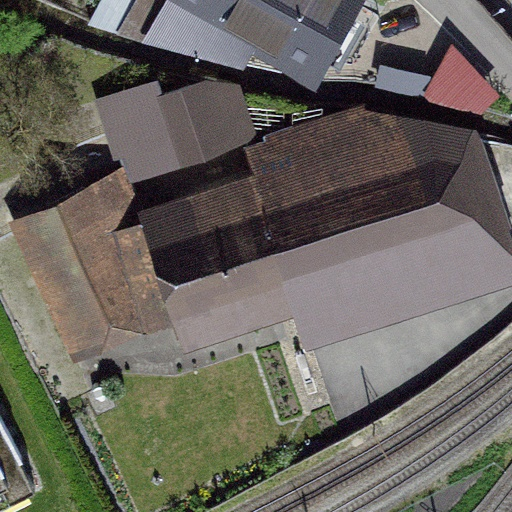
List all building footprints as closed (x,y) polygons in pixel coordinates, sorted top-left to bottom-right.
[(102,0),(92,18),(195,45),(209,20),(267,52),(274,40),(313,62),(348,0),(102,0)] [(243,127),(230,84),(203,78),(171,89),(168,81),(137,83),(109,92),(126,148),(142,143),(144,149),(172,141),(174,148),(243,127)] [(503,227),(471,136),(365,111),(289,136),(300,171),(146,221),(173,301),(182,330),(503,227)] [(87,341),(173,301),(146,221),(109,231),(87,186),(28,215),(87,341)] [(0,503),(35,486),(0,414),(0,503)]
